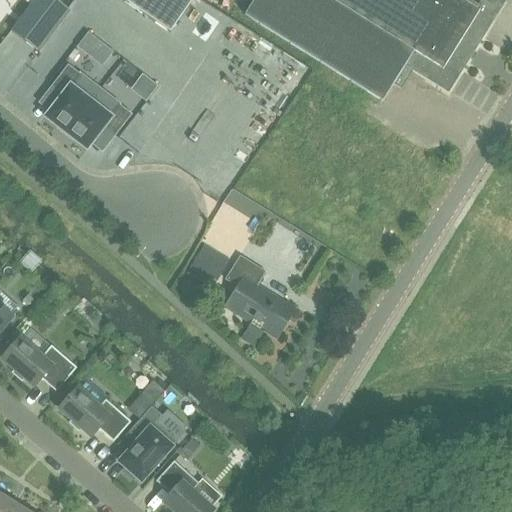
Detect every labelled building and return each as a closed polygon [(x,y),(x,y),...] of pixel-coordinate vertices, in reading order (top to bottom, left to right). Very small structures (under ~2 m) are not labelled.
[(11,31),(35,50),(55,26),(67,10),(53,0),(35,0),(32,4),(28,9),(11,31)] [(170,33),(192,0),(126,0),(125,2),(170,33)] [(253,0),(245,15),(382,101),(392,85),(401,90),(413,69),(447,90),(503,1),(501,0),(253,0)] [(112,52),(88,33),(77,47),(101,66),(112,52)] [(307,68),(260,39),(238,72),(286,102),(307,68)] [(46,116),(45,118),(65,134),(90,102),(100,89),(81,75),(80,76),(68,67),(52,87),(63,95),(49,112),(46,116)] [(145,101),(157,85),(141,74),(130,89),(145,101)] [(90,102),(65,134),(86,150),(88,149),(87,148),(91,144),(104,127),(114,135),(130,115),(117,106),(119,104),(100,89),(90,102)] [(245,217),(255,200),(241,192),(232,209),(245,217)] [(246,234),(257,243),(272,226),(261,217),(246,234)] [(277,339),(295,309),(257,286),(266,272),(240,256),(225,280),(238,288),(226,307),(251,323),(245,332),(258,341),(264,331),(277,339)] [(0,334),(14,318),(0,305),(0,293),(1,293),(0,291),(0,334)] [(41,358),(20,340),(3,360),(34,386),(40,379),(56,392),(77,368),(51,346),(41,358)] [(78,390),(60,410),(72,420),(82,429),(91,437),(97,429),(113,443),(131,422),(106,400),(107,399),(87,381),(79,391),(78,390)] [(165,391),(153,381),(129,409),(140,419),(165,391)] [(137,441),(119,462),(124,467),(121,470),(132,480),(136,477),(141,481),(177,441),(156,422),(162,415),(152,406),(140,419),(128,433),(137,441)] [(190,491),(197,483),(173,462),(156,482),(171,495),(164,503),(174,511),(210,511),(212,511),(190,491)] [(0,511),(10,511),(15,504),(0,494),(0,511)]
